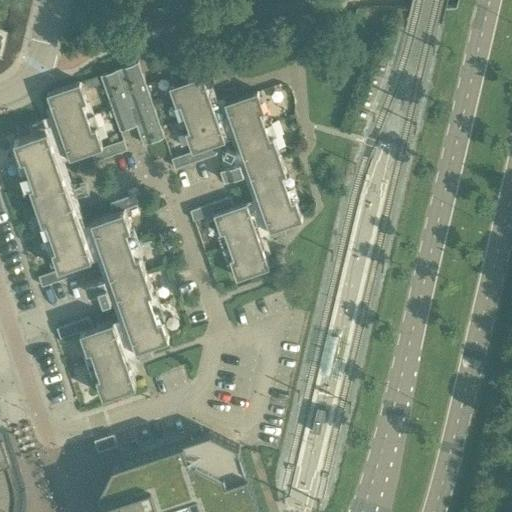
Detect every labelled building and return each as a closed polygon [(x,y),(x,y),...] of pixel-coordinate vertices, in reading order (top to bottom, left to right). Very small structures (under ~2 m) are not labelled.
[(144,143),(165,135),(139,60),(101,73),(121,129),(137,123),(144,143)] [(204,73),(170,84),(193,150),(172,157),(176,167),(216,153),(223,140),(226,139),(204,73)] [(124,138),(103,145),(81,80),(48,91),(70,157),(92,149),(95,160),(128,148),(124,138)] [(303,218),(281,154),(259,89),(239,96),(226,101),(270,229),(303,218)] [(92,256),(70,191),(48,127),(15,138),(59,267),(39,274),(42,284),(74,273),(71,263),(92,256)] [(237,149),(236,148),(228,144),(224,153),(233,158),(237,149)] [(245,173),(240,161),(221,168),(225,180),(245,173)] [(169,336),(158,304),(125,207),(146,200),(142,190),(110,201),(113,211),(92,218),(136,347),(169,336)] [(270,265),(265,253),(247,200),(234,204),(231,195),(190,209),(194,219),(214,212),(237,276),(270,265)] [(104,298),(113,295),(106,274),(86,281),(90,293),(101,289),(104,298)] [(136,383),(125,350),(114,318),(93,325),(89,315),(57,326),(60,336),(81,329),(103,395),(136,383)] [(262,511),(242,448),(240,445),(211,429),(114,462),(100,490),(107,511),(262,511)] [(95,438),(99,449),(118,443),(114,431),(95,438)] [(0,511),(11,511),(12,506),(13,501),(13,495),(12,490),(12,485),(10,478),(4,461),(7,461),(0,438),(0,511)]
